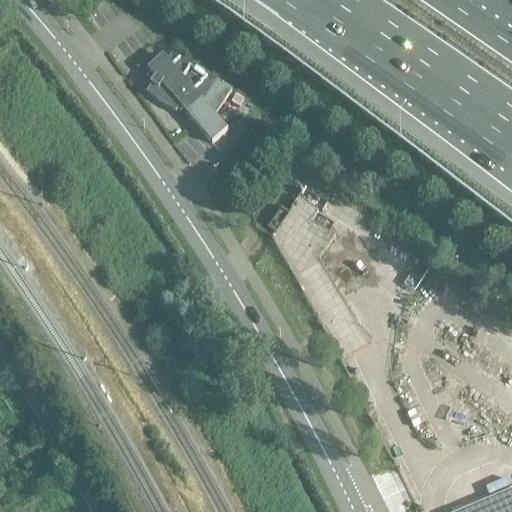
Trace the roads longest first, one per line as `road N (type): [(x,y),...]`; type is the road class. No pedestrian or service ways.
road 1 (secondary): [(353,511),(222,275),(118,123),(19,0)]
road 2 (motorway): [(319,0),(511,136)]
